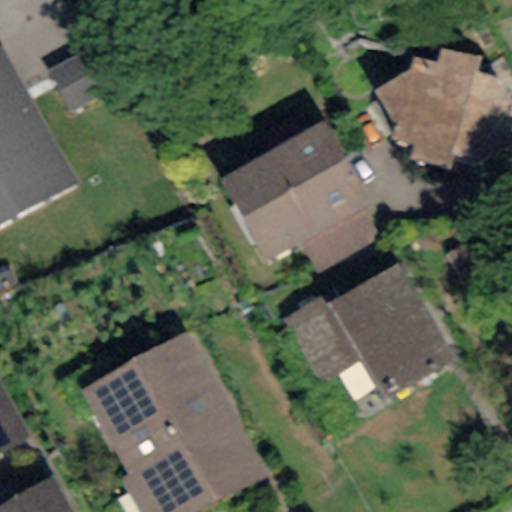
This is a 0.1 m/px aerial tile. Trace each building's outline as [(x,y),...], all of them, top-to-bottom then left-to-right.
[(3,47),(0,48),(0,229),(80,185),(3,47)] [(480,58),(440,50),(435,63),(412,59),(409,73),(374,90),(396,125),(389,141),(414,146),(408,160),(450,170),(455,156),(468,159),(474,142),(511,130),(511,110),(495,81),(476,73),(480,58)] [(322,124),(219,181),(264,263),(300,243),(318,276),(386,239),(322,124)] [(453,360),(397,264),(327,305),(359,359),(383,401),(453,360)] [(316,384),(359,359),(327,305),(322,296),(279,321),(316,384)] [(187,331),(80,393),(129,477),(121,482),(138,511),(202,511),(269,474),(187,331)] [(0,384),(0,452),(29,436),(0,384)] [(72,511),(54,478),(0,508),(0,511),(72,511)]
